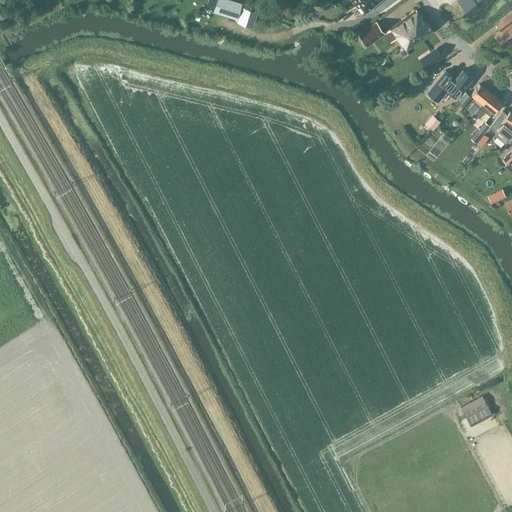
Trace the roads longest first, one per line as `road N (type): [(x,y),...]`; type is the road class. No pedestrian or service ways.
road 1 (unclassified): [(211,511),(0,113)]
road 2 (residential): [(511,90),(471,57),(424,0)]
